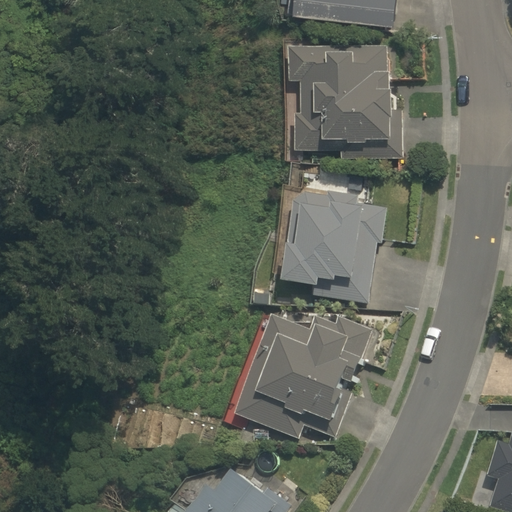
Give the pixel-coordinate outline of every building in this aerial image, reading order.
[(305,0),(303,21),(404,33),(407,0),(305,0)] [(295,94),(311,93),(313,124),(297,125),(299,162),(396,157),(390,54),(293,59),(295,94)] [(385,213),(302,195),(281,290),(364,308),(385,213)] [(318,333),(280,321),(246,430),(303,447),(308,432),(344,443),(376,339),(321,322),(318,333)] [(511,511),(511,448),(501,445),(489,482),(502,486),(493,511),(511,511)] [(280,511),(282,510),(243,485),(230,505),(220,498),(211,511),(280,511)]
